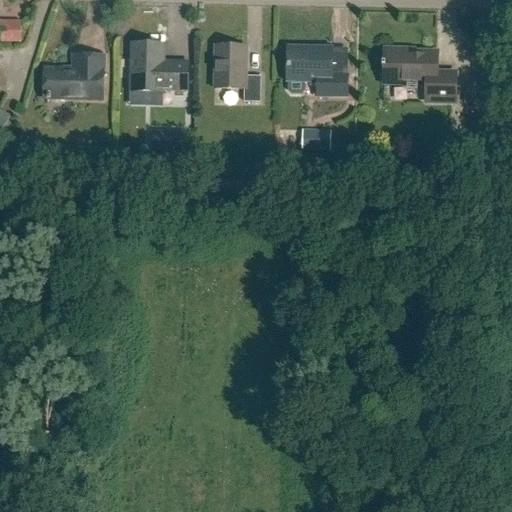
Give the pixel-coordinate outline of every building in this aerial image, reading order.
[(21,23),(5,23),(5,29),(0,28),(0,42),(20,43),(21,23)] [(188,94),(189,64),(165,64),(165,47),(132,46),(130,95),(164,95),(164,93),(188,94)] [(302,96),(305,92),(306,81),(318,81),(318,95),(348,96),(348,74),(331,74),(332,47),(313,47),(313,51),(288,51),(287,92),(292,95),(302,96)] [(260,104),(261,79),(246,79),(247,49),(216,48),(214,91),(244,92),(244,104),(260,104)] [(454,104),(455,74),(436,74),(436,54),(406,54),(406,52),(385,52),(384,85),(426,86),(426,103),(454,104)] [(104,101),(104,57),(74,57),(73,70),(44,70),(44,100),(104,101)] [(482,105),(482,80),(464,79),(464,105),(482,105)] [(153,153),(168,153),(168,134),(153,133),(153,153)] [(329,152),(330,136),(301,135),(301,151),(329,152)] [(481,152),(481,140),(444,139),(444,157),(446,157),(446,160),(481,161),(481,152)] [(456,213),(456,223),(455,231),(465,232),(467,208),(457,207),(456,213)]
